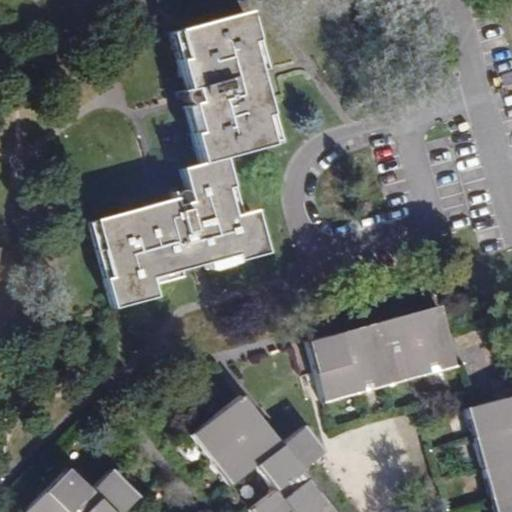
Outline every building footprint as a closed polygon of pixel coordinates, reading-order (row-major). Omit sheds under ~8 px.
[(242,211),(226,155),(280,140),(266,90),(259,67),(265,66),(249,8),(172,30),(189,87),(185,92),(185,98),(188,101),(191,103),(186,104),(202,162),(182,167),(189,190),(184,188),(179,191),(176,197),(90,221),(115,307),(158,295),(154,283),(181,275),(179,269),(194,265),(209,261),(211,267),(269,250),(256,208),(242,211)] [(441,301),(309,339),(327,400),(459,362),(441,301)] [(511,511),(511,391),(470,404),(499,511),(511,511)] [(308,423),(283,442),(244,393),(194,433),(234,482),(258,463),(277,488),(254,506),(258,511),(340,511),(304,467),(328,448),(308,423)] [(465,410),(451,413),(456,432),(469,429),(465,410)] [(94,489),(71,466),(26,511),(27,511),(125,511),(142,495),(115,467),(94,489)]
